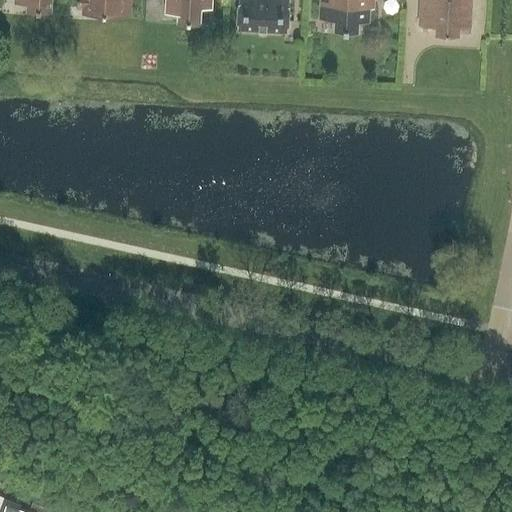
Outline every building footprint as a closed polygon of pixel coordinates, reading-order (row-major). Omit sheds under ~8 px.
[(52,11),(52,0),(16,0),(16,3),(28,3),(28,10),(52,11)] [(130,16),(131,0),(78,0),(78,7),(84,8),(83,13),(130,16)] [(212,8),(212,0),(166,0),(166,12),(179,12),(178,22),(200,23),(201,7),(212,8)] [(289,31),(290,0),(239,0),(238,28),(289,31)] [(374,8),(374,0),(321,0),(320,19),(335,20),(335,30),(358,32),(358,21),(369,22),(370,8),(374,8)] [(471,28),(472,0),(421,0),(420,25),(436,26),(436,33),(459,35),(459,27),(471,28)] [(52,511),(55,505),(35,498),(30,510),(21,507),(22,502),(9,498),(4,511),(52,511)]
